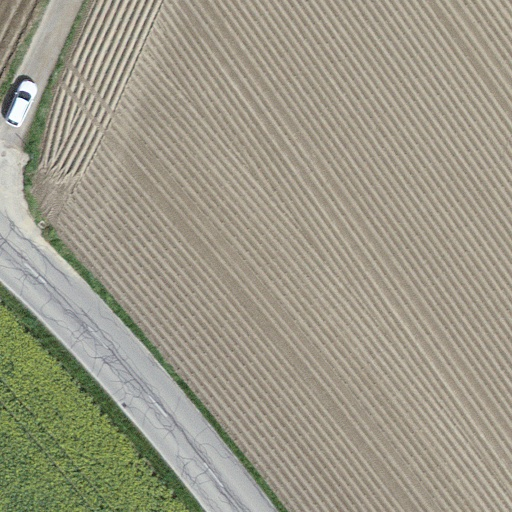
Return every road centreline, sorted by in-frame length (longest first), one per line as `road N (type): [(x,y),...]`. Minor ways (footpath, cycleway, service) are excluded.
road 1 (unclassified): [(231,511),(0,244)]
road 2 (track): [(0,174),(77,0)]
